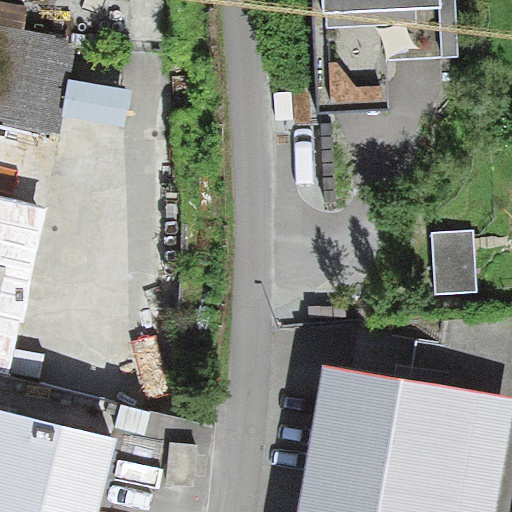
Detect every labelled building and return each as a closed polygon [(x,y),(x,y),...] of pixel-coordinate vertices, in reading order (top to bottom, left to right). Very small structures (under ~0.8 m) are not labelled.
[(313,0),(319,116),(387,113),(384,59),(456,55),(453,0),(313,0)] [(31,10),(0,3),(0,125),(55,137),(74,44),(26,34),(31,10)] [(0,203),(0,367),(3,368),(39,212),(0,203)] [(471,231),(435,233),(439,293),(475,291),(471,231)] [(491,511),(510,407),(327,375),(303,511),(491,511)] [(100,511),(119,439),(0,410),(0,511),(100,511)]
